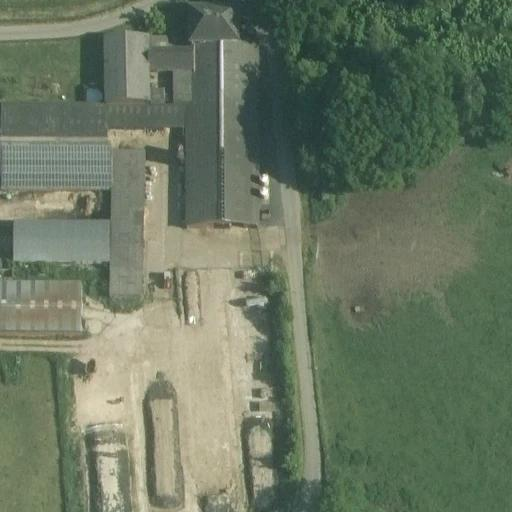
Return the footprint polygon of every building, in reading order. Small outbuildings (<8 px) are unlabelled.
[(192,50),(235,49),(238,49),(238,47),(237,13),(189,15),(191,50),(192,50)] [(105,43),(106,109),(150,108),(149,74),(149,54),(148,42),(105,43)] [(238,49),(235,49),(235,107),(258,106),(258,47),(238,47),(238,49)] [(192,50),(192,54),(193,75),(193,106),(193,107),(235,107),(235,49),(192,50)] [(192,54),(149,54),(149,74),(173,75),(193,75),(192,54)] [(193,75),(173,75),(174,108),(186,107),(186,106),(193,106),(193,75)] [(186,107),(186,133),(186,230),(259,230),(258,106),(235,107),(193,107),(193,106),(186,106),(186,107)] [(150,108),(106,109),(106,133),(186,133),(186,107),(174,108),(150,108)] [(106,109),(5,108),(4,193),(112,193),(112,156),(106,156),(106,133),(106,109)] [(112,156),(112,193),(112,226),(111,268),(110,300),(143,301),(145,155),(113,155),(112,156)] [(111,268),(112,226),(13,225),(13,266),(111,268)] [(0,336),(81,338),(82,289),(0,288),(0,336)]
